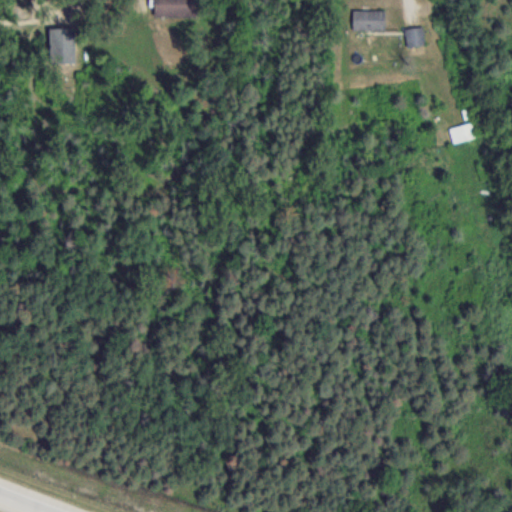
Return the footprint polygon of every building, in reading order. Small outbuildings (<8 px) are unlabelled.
[(184,0),(152,0),(153,16),(184,16),(184,0)] [(351,29),(385,29),(385,10),(351,10),(351,29)] [(405,28),(406,46),(425,45),(423,27),(405,28)] [(70,28),(48,28),(48,63),(70,63),(70,28)] [(453,144),(476,139),(472,123),(449,128),(453,144)]
